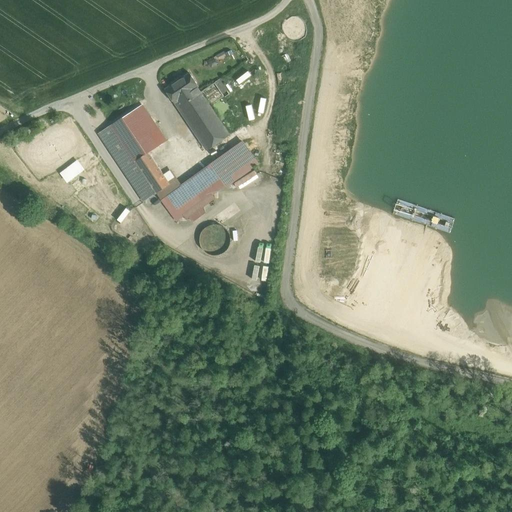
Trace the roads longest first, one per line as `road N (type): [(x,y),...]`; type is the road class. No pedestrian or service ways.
road 1 (track): [(309,0),(318,35),(284,281),(288,299),(376,348),(511,384)]
road 2 (track): [(0,131),(269,17),(288,0)]
road 3 (track): [(145,68),(195,158),(264,124)]
road 4 (track): [(267,165),(264,124),(273,84),(247,27)]
